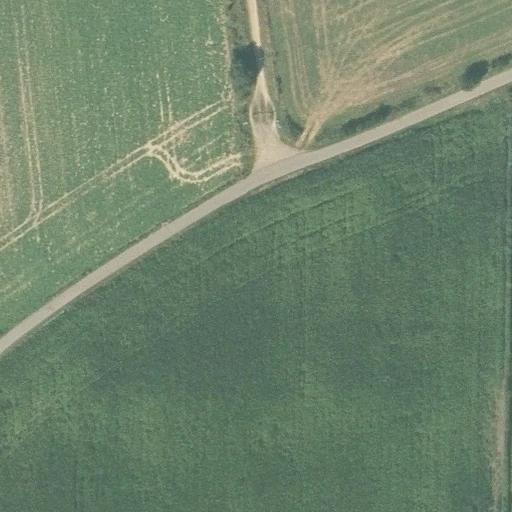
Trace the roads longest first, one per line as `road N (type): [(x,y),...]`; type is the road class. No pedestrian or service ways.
road 1 (unclassified): [(0,347),(247,183),(511,76)]
road 2 (track): [(250,0),(269,173)]
